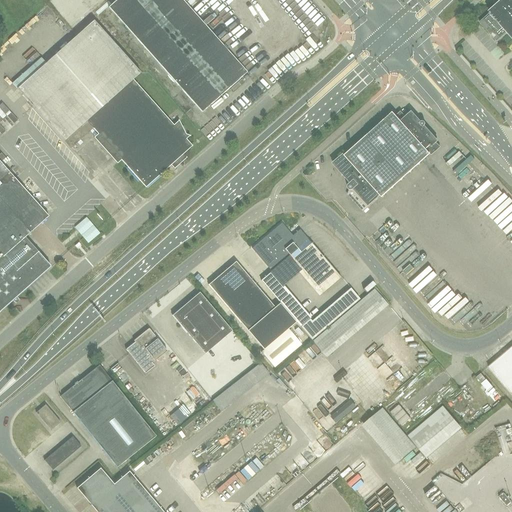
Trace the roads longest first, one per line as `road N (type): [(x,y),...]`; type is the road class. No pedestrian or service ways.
road 1 (unclassified): [(511,320),(477,343),(444,341),(323,212),(270,205),(0,418)]
road 2 (primary): [(0,397),(391,49)]
road 3 (primary): [(377,33),(70,309),(0,385)]
road 4 (unclassified): [(0,341),(270,98)]
road 5 (unknown): [(48,378),(102,452),(49,501)]
road 6 (secondary): [(504,146),(406,36)]
road 7 (secondary): [(391,49),(491,157)]
road 8 (unknown): [(288,415),(178,501)]
